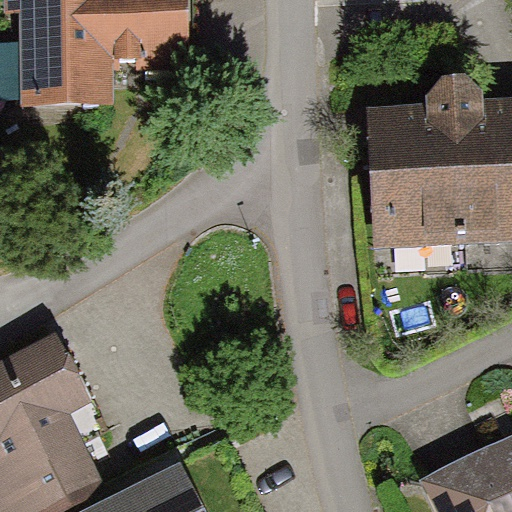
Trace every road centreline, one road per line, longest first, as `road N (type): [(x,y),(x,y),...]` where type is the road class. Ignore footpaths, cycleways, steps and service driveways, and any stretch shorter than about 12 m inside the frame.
road 1 (residential): [(0,316),(175,216),(217,200),(297,189)]
road 2 (residential): [(297,189),(326,417)]
road 3 (residential): [(326,417),(373,407),(511,339)]
road 4 (residential): [(290,0),(297,189)]
